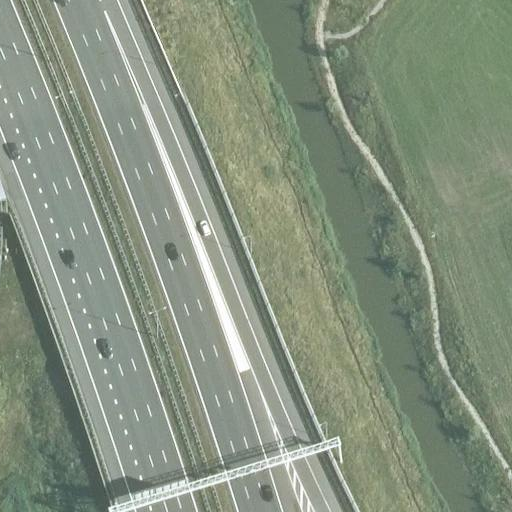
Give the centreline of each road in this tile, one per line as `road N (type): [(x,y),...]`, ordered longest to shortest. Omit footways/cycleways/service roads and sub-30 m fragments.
road 1 (motorway): [(325,511),(80,19)]
road 2 (motorway): [(263,511),(241,435),(80,19)]
road 3 (motorway): [(0,26),(105,303),(173,511)]
